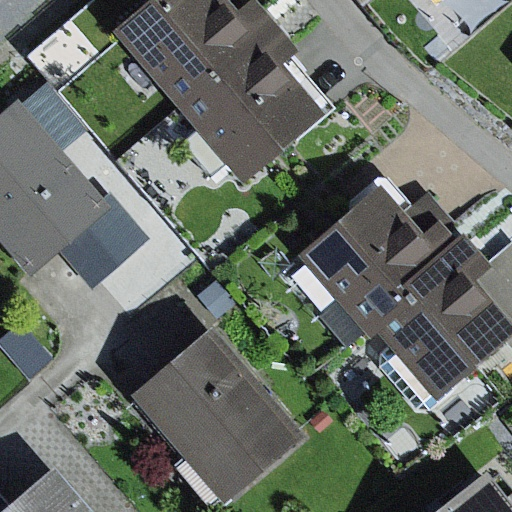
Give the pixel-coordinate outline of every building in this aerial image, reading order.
[(225,0),(156,0),(114,34),(178,114),(262,46),(225,0)] [(395,0),(403,9),(413,0),(395,0)] [(262,46),(178,114),(245,197),(330,129),(262,46)] [(13,105),(0,115),(0,247),(27,281),(105,218),(13,105)] [(389,190),(304,257),(369,337),(453,269),(389,190)] [(121,210),(64,259),(97,296),(153,247),(121,210)] [(511,341),(453,269),(369,337),(436,420),(511,359),(511,341)] [(234,331),(165,388),(252,491),(321,433),(234,331)] [(114,511),(77,469),(26,511),(114,511)] [(511,511),(511,473),(511,472),(458,511),(511,511)]
